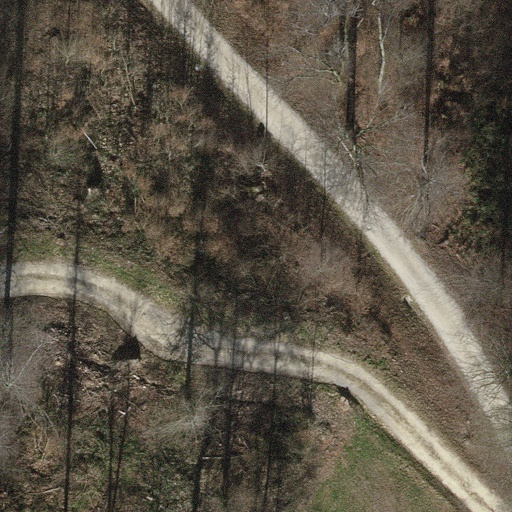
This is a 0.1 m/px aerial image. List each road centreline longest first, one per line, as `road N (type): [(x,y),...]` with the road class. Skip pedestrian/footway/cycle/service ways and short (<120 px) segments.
road 1 (track): [(511,505),(351,367),(176,335),(77,289),(0,291)]
road 2 (track): [(511,464),(390,232),(183,0)]
